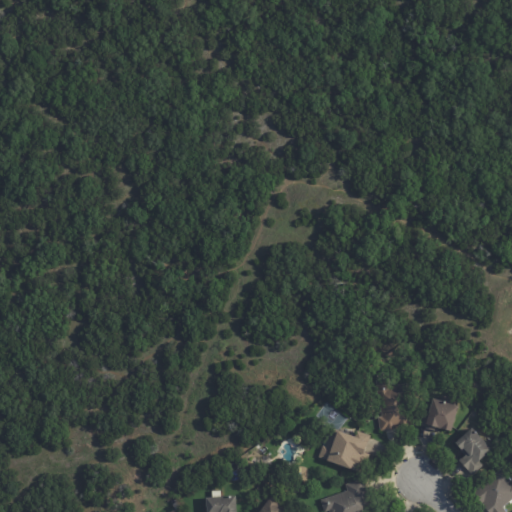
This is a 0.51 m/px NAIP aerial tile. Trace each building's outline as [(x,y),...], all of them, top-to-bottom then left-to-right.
[(397,429),(383,431),(381,430),(380,429),(378,418),(381,417),(375,381),(378,380),(377,377),(386,375),(389,388),(397,386),(397,384),(404,383),(413,424),(399,426),(397,426),(398,429),(397,429)] [(437,431),(428,428),(429,427),(423,425),(424,419),(427,420),(433,398),(459,405),(452,431),(441,428),(440,431),(437,431)] [(473,474),(461,461),(468,454),(464,449),(463,450),(455,442),(471,427),(492,449),(475,465),(480,470),(474,475),(473,474)] [(369,437),(367,441),(366,440),(362,452),(361,452),(355,469),(325,458),(319,455),(323,444),(329,447),(336,428),(355,435),(357,429),(370,433),(369,437)] [(487,511),(482,503),(481,504),(474,492),(491,481),(488,477),(502,468),(511,482),(511,481),(511,499),(503,507),(505,511),(487,511)] [(363,479),(374,511),(328,511),(328,510),(324,511),(320,500),(347,490),(345,484),(363,478),(363,479)] [(302,492),(294,493),(294,485),(302,484),(302,492)] [(207,511),(207,498),(237,496),(237,511),(207,511)] [(259,511),(269,498),(273,498),(278,501),(278,504),(289,511),(259,511)]
